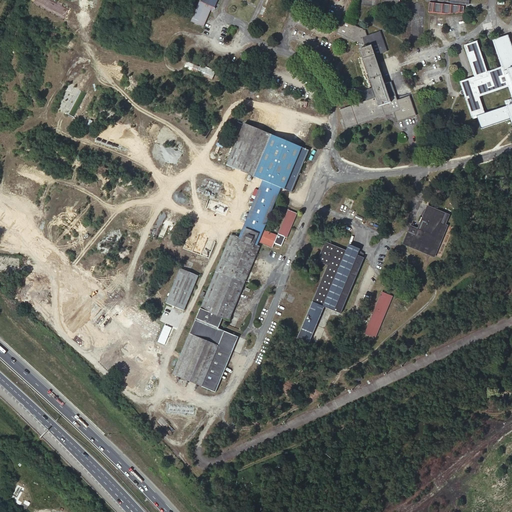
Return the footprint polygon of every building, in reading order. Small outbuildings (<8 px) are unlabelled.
[(212,6),(201,2),(200,1),(191,22),(203,27),(210,11),(212,6)] [(464,6),(429,3),(428,11),(448,14),(463,12),(464,6)] [(385,84),(375,55),(387,51),(380,31),(379,32),(367,36),(365,30),(343,20),(337,32),(358,42),(362,44),(365,43),(365,45),(366,47),(359,49),(372,88),(366,90),(364,95),(366,101),(339,110),(346,129),(394,112),(397,122),(416,115),(409,96),(397,100),(391,82),(385,84)] [(511,47),(508,35),(492,41),(501,67),(487,72),(477,41),(464,45),(475,77),(460,82),(463,92),(472,118),(477,116),(485,113),(479,97),(508,87),(511,97),(511,104),(506,106),(511,119),(511,122),(511,47)] [(187,62),(184,68),(212,80),(215,71),(201,65),(200,67),(187,62)] [(191,89),(176,82),(174,86),(189,93),(191,89)] [(511,119),(506,106),(485,113),(477,116),(481,129),(511,119)] [(239,237),(257,245),(259,240),(261,235),(281,188),(291,192),(292,192),(309,150),(244,123),(227,165),(263,180),(239,237)] [(443,212),(427,206),(418,229),(410,225),(403,244),(434,257),(448,225),(445,224),(449,215),(443,212)] [(287,238),(297,213),(288,210),(278,234),(285,237),(287,238)] [(277,235),(265,230),(263,235),(261,240),(260,242),(272,248),(274,242),(277,235)] [(257,245),(239,237),(231,234),(173,374),(215,392),(235,344),(238,336),(219,328),(223,318),(230,321),(260,246),(257,245)] [(285,237),(278,234),(277,235),(274,242),(281,245),(285,237)] [(318,261),(327,265),(297,338),(309,343),(324,306),(341,313),(364,258),(357,255),(360,249),(349,245),(346,251),(326,242),(318,261)] [(180,268),(166,303),(184,310),(198,275),(180,268)] [(387,294),(382,292),(364,333),(375,338),(393,296),(387,294)] [(247,340),(238,336),(235,344),(244,348),(247,340)] [(420,344),(422,349),(428,346),(425,341),(420,344)] [(355,383),(363,379),(361,374),(353,378),(355,383)]
